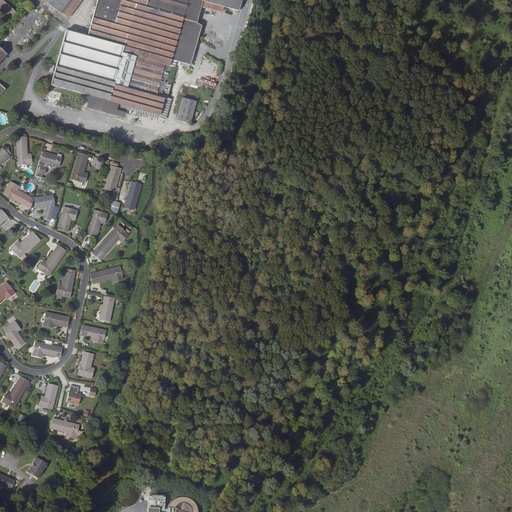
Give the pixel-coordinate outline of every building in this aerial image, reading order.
[(2,0),(0,0),(0,6),(12,18),(17,13),(2,0)] [(42,0),(43,0),(60,13),(70,0),(42,0)] [(127,110),(128,107),(159,116),(165,97),(167,98),(171,83),(167,82),(171,67),(175,68),(176,62),(171,60),(188,0),(199,0),(203,1),(201,7),(222,12),(223,7),(238,11),(241,0),(97,0),(87,36),(66,31),(50,85),(85,95),(81,107),(86,108),(89,96),(118,104),(117,110),(126,113),(127,110)] [(197,23),(201,7),(203,1),(199,0),(188,0),(171,60),(176,62),(190,65),(202,26),(197,23)] [(124,119),(126,113),(117,110),(118,104),(89,96),(86,108),(124,119)] [(168,98),(167,98),(165,97),(159,116),(128,107),(127,110),(159,118),(162,119),(168,98)] [(190,124),(196,102),(182,98),(176,120),(190,124)] [(27,157),(27,155),(26,137),(16,138),(17,165),(31,164),(31,156),(27,157)] [(6,148),(4,150),(3,149),(0,151),(0,169),(1,168),(0,166),(0,164),(9,157),(8,156),(11,154),(6,148)] [(45,163),(58,167),(61,157),(43,152),(41,160),(39,160),(34,176),(41,178),(42,174),(44,174),(45,167),(44,167),(45,163)] [(83,175),(83,173),(88,156),(78,154),(71,179),(84,183),(86,176),(83,175)] [(111,166),(107,179),(107,182),(105,188),(114,191),(114,194),(116,195),(118,188),(115,188),(121,169),(111,166)] [(32,198),(17,190),(19,187),(10,182),(4,194),(27,207),(32,198)] [(141,185),(132,182),(124,208),(134,210),(141,185)] [(34,198),(36,208),(47,206),(45,217),(51,221),(54,205),(53,196),(34,198)] [(71,218),(75,218),(77,211),(63,208),(58,230),(68,232),(71,220),(71,218)] [(97,235),(100,223),(101,221),(104,222),(106,214),(93,211),(87,233),(97,235)] [(120,238),(123,240),(128,235),(117,226),(93,253),(100,260),(118,240),(120,238)] [(16,242),(11,247),(20,258),(39,240),(33,233),(20,244),(19,245),(16,242)] [(45,264),(42,262),(37,268),(48,276),(66,252),(58,246),(46,262),(45,264)] [(115,279),(115,282),(123,280),(119,267),(90,274),(90,275),(93,283),(112,279),(115,279)] [(57,295),(62,296),(69,297),(75,271),(66,269),(63,286),(58,285),(56,295),(57,295)] [(6,295),(9,298),(15,293),(6,283),(0,287),(0,300),(5,297),(6,295)] [(114,299),(104,297),(100,319),(109,321),(114,299)] [(52,324),(54,324),(66,327),(69,317),(47,313),(43,326),(51,328),(52,324)] [(7,335),(9,338),(16,348),(24,343),(17,332),(20,330),(14,322),(3,329),(7,335)] [(80,335),(93,338),(95,339),(94,342),(102,344),(105,331),(83,326),(80,335)] [(32,356),(40,357),(41,353),(43,354),(59,358),(62,348),(36,342),(32,356)] [(91,378),(93,370),(90,370),(90,368),(93,355),(84,353),(78,375),(91,378)] [(9,397),(6,395),(2,402),(14,408),(29,382),(20,377),(10,395),(9,397)] [(44,399),(41,398),(39,406),(52,409),(57,387),(48,384),(45,397),(44,399)] [(69,391),(66,402),(78,405),(81,394),(69,391)] [(75,438),(79,425),(52,418),(53,419),(50,428),(67,432),(66,436),(75,438)] [(36,458),(28,472),(38,478),(39,475),(43,477),(49,466),(46,464),(36,458)] [(1,476),(0,478),(0,485),(10,491),(14,482),(2,476),(1,476)] [(146,495),(144,511),(156,511),(156,510),(161,511),(162,496),(146,495)]
